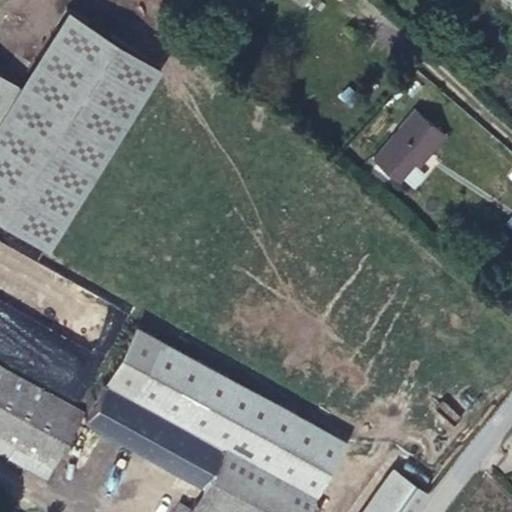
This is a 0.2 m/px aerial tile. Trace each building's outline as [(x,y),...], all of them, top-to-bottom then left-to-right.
[(0,105),(16,81),(0,70),(0,105)] [(413,160),(440,131),(414,108),(373,155),(398,177),(413,160)] [(445,134),(440,131),(413,160),(418,164),(445,134)] [(342,438),(160,338),(131,392),(222,443),(312,494),(342,438)] [(0,449),(46,475),(80,414),(0,369),(0,449)] [(131,392),(103,376),(83,415),(200,482),(222,443),(131,392)] [(302,511),(312,494),(222,443),(200,482),(187,505),(183,511),(302,511)] [(183,511),(187,505),(176,499),(169,511),(183,511)]
